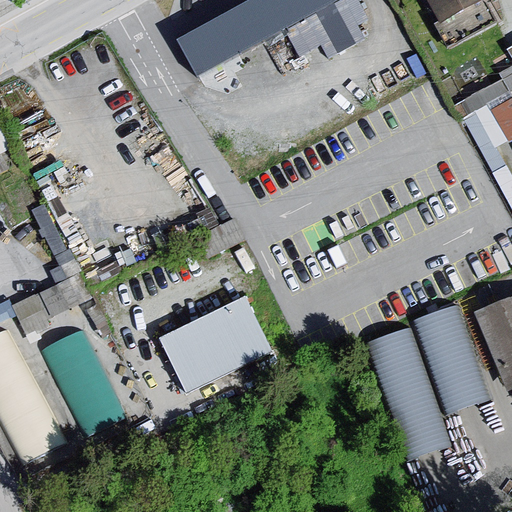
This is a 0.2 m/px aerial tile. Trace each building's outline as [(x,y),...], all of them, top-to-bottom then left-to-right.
[(246,0),(176,37),(196,75),(337,0),(246,0)] [(426,0),(440,24),(482,0),(426,0)] [(511,49),(511,67),(456,94),(484,153),(511,139),(511,39),(508,42),(511,49)] [(0,148),(10,144),(0,117),(0,148)] [(24,326),(69,305),(58,280),(12,300),(24,326)] [(511,298),(478,312),(509,386),(511,384),(511,298)] [(186,395),(274,354),(250,302),(161,344),(186,395)] [(459,302),(411,318),(414,328),(441,413),(490,397),(459,302)] [(6,328),(0,331),(0,426),(20,468),(65,445),(6,328)] [(85,328),(40,348),(80,437),(126,417),(85,328)] [(441,413),(414,328),(366,343),(405,463),(453,448),(441,413)]
